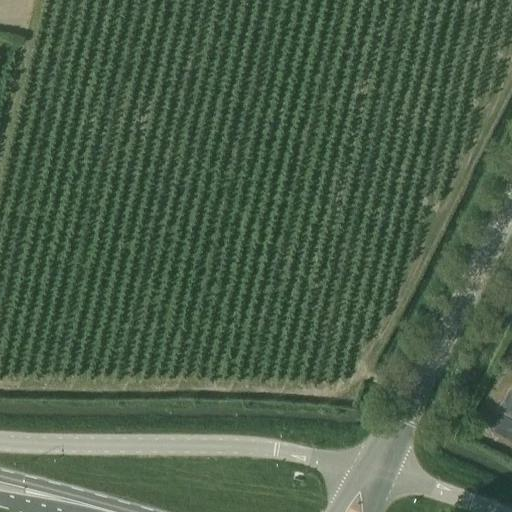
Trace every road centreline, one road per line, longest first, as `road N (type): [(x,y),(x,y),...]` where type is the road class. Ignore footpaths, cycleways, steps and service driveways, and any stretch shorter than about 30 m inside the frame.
road 1 (unclassified): [(371,471),(275,449),(0,444)]
road 2 (tertiary): [(371,471),(511,202)]
road 3 (primary): [(128,511),(0,478)]
road 4 (unclassified): [(490,511),(371,471)]
